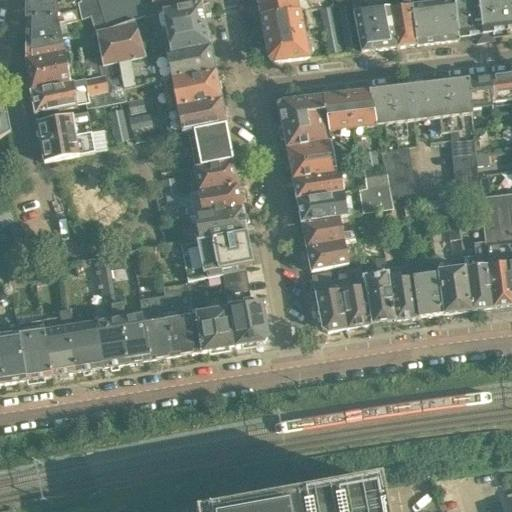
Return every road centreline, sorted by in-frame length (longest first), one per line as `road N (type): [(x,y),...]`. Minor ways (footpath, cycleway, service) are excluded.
road 1 (residential): [(0,419),(293,372)]
road 2 (residential): [(246,85),(257,100),(278,207),(270,255),(293,372)]
road 3 (residential): [(511,56),(246,85)]
road 4 (residential): [(293,372),(511,343)]
road 5 (residential): [(69,252),(31,174),(7,60)]
